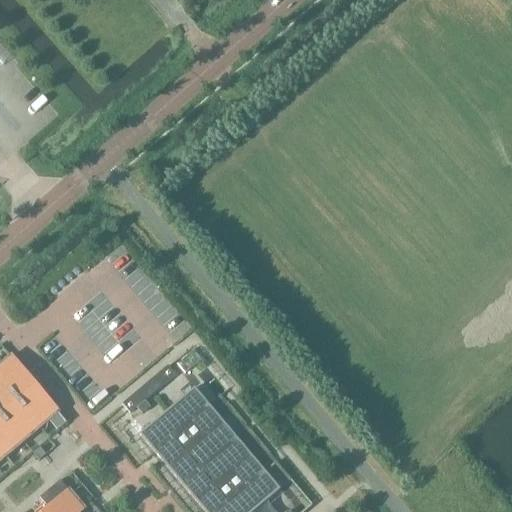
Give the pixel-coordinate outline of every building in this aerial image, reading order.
[(0,461),(59,412),(12,357),(0,367),(0,461)] [(176,376),(168,367),(122,406),(130,415),(176,376)] [(254,511),(280,491),(194,389),(139,436),(203,511),(254,511)] [(42,445),(36,450),(41,457),(48,451),(42,445)] [(83,511),(85,511),(60,482),(40,499),(47,508),(42,511),(83,511)]
